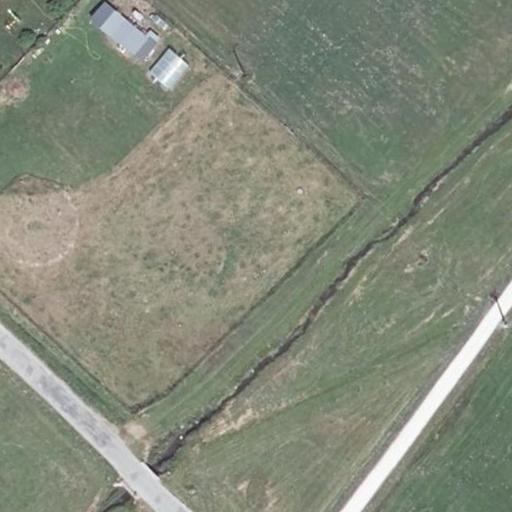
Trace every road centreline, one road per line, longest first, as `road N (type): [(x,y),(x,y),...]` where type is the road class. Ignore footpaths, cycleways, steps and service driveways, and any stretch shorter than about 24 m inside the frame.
road 1 (track): [(511,295),(349,511)]
road 2 (unclassified): [(0,340),(179,511)]
